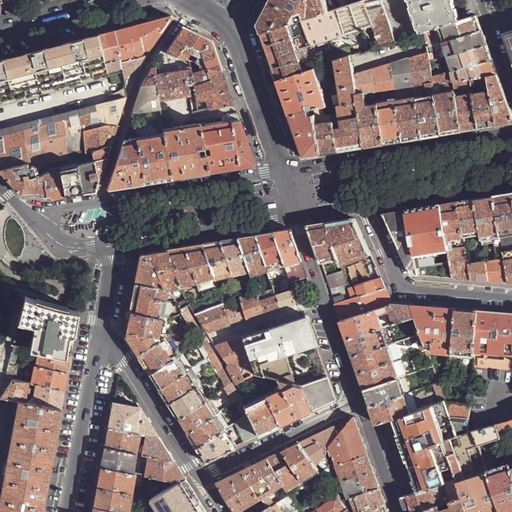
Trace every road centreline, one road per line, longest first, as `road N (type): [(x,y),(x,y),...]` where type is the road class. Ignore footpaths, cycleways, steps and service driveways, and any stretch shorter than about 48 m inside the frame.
road 1 (tertiary): [(511,133),(281,170)]
road 2 (residential): [(178,15),(138,73),(99,200)]
road 3 (residential): [(367,205),(403,287),(511,300)]
road 4 (tertiary): [(360,401),(296,216)]
road 5 (tertiary): [(281,170),(99,200)]
road 6 (secondary): [(118,245),(296,216)]
road 7 (residential): [(360,401),(200,477)]
road 8 (residential): [(98,343),(125,360),(200,477)]
road 9 (residential): [(67,511),(98,343)]
road 10 (tertiary): [(281,170),(229,28)]
road 11 (secondary): [(367,205),(511,182)]
